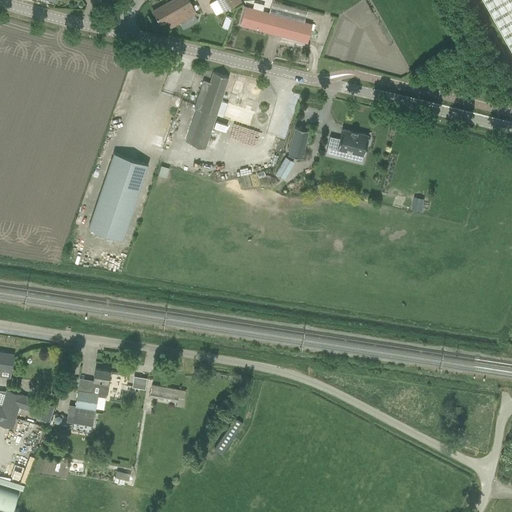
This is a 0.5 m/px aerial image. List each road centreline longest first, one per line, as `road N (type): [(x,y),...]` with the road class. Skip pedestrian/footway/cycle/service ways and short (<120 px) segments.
road 1 (unclassified): [(489,472),(274,370),(0,325)]
road 2 (tertiary): [(511,126),(121,34)]
road 3 (tertiary): [(121,34),(0,1)]
